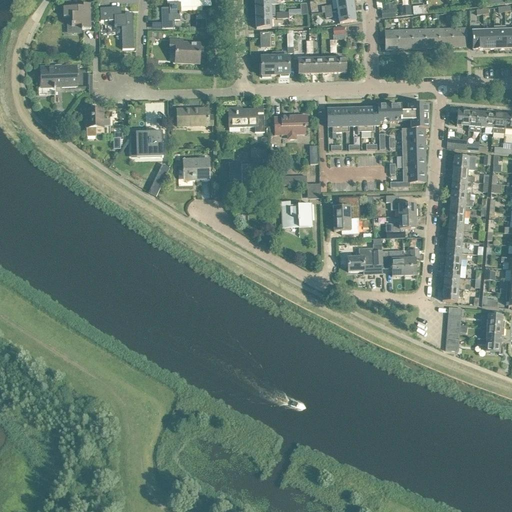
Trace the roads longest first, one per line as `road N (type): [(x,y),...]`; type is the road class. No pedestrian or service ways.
road 1 (residential): [(426,297),(361,295),(317,283),(226,231),(208,212)]
road 2 (residential): [(426,297),(441,86)]
road 3 (residential): [(241,92),(371,89)]
